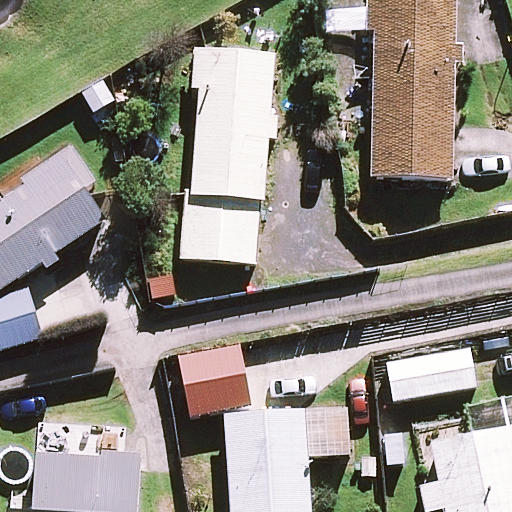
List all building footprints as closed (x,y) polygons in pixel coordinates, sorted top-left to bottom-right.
[(377,191),(459,194),(462,81),(469,81),(469,61),(463,61),(464,10),(376,7),(375,47),(381,47),(377,191)] [(278,128),(282,71),(201,65),(198,106),(205,106),(198,205),(190,204),(185,272),(263,278),(267,218),(271,218),(276,157),(282,157),(284,128),(278,128)] [(62,270),(112,236),(92,206),(102,200),(79,165),(29,199),(32,204),(0,225),(0,311),(48,279),(52,285),(66,276),(62,270)] [(0,364),(49,351),(35,304),(0,313),(0,364)] [(256,419),(245,361),(186,372),(197,431),(256,419)] [(401,413),(484,399),(478,361),(395,375),(401,413)] [(236,511),(315,511),(310,427),(231,432),(236,511)] [(511,511),(511,442),(436,458),(445,499),(428,503),(430,511),(511,511)] [(39,511),(144,511),(147,470),(108,467),(108,474),(43,470),(39,511)]
